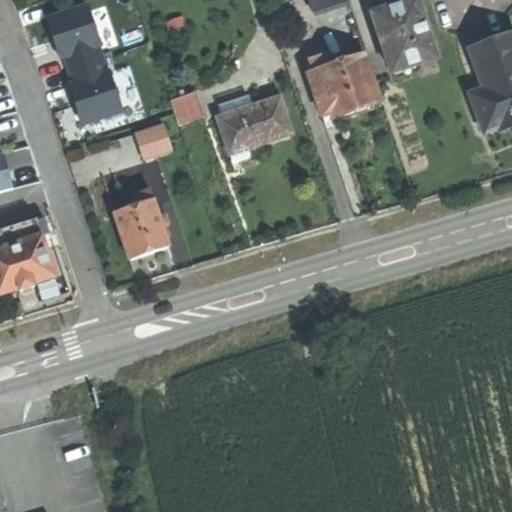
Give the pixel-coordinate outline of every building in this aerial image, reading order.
[(309,0),(314,14),(350,2),(348,0),(309,0)] [(417,2),(373,16),(392,75),(436,60),(426,28),(418,5),(417,2)] [(89,5),(48,19),(61,58),(66,56),(70,69),(75,84),(70,85),(82,124),(123,110),(110,72),(108,73),(99,46),(101,45),(89,5)] [(511,38),(472,53),(482,82),(472,85),(475,95),(472,96),(485,134),(500,129),(501,132),(511,127),(511,38)] [(314,72),(309,74),(323,117),(331,114),(334,120),(381,104),(364,55),(331,66),(314,72)] [(327,55),(310,60),(314,72),(331,66),(327,55)] [(197,93),(172,101),(180,125),(205,117),(197,93)] [(225,117),(219,119),(231,156),(293,135),(280,97),(253,107),(225,117)] [(249,97),(221,106),(225,117),(253,107),(249,97)] [(165,126),(136,134),(144,159),(172,150),(165,126)] [(0,158),(0,191),(14,188),(6,157),(0,158)] [(150,197),(128,204),(130,210),(152,202),(150,197)] [(130,210),(116,214),(131,259),(149,254),(170,247),(155,201),(152,202),(130,210)] [(36,219),(0,230),(0,294),(8,292),(18,289),(34,284),(56,277),(44,241),(52,239),(45,217),(37,220),(36,219)]
